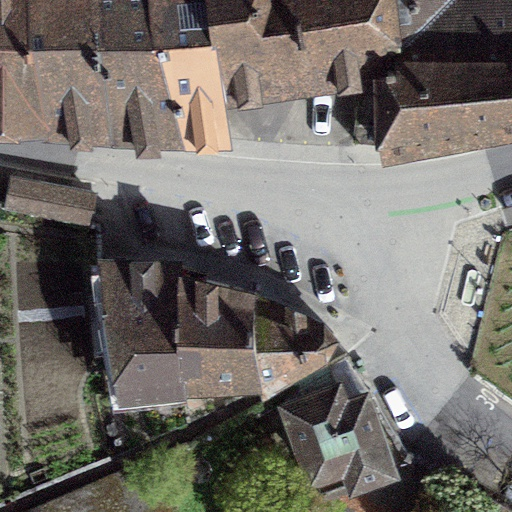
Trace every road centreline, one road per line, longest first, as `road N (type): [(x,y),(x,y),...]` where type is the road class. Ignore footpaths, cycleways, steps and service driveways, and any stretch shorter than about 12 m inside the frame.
road 1 (residential): [(0,150),(371,236)]
road 2 (residential): [(371,236),(388,337),(458,417),(511,443)]
road 3 (residential): [(371,236),(511,181)]
